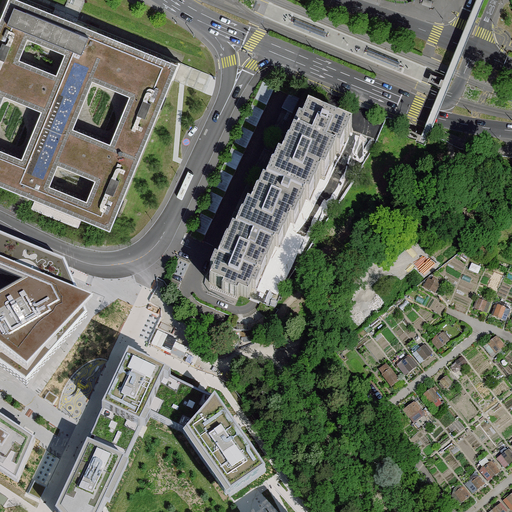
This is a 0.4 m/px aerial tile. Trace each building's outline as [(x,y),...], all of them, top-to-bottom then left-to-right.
[(0,181),(111,227),(175,72),(179,62),(29,0),(7,0),(0,17),(0,181)] [(263,81),(190,235),(202,241),(275,87),(263,81)] [(300,99),(289,94),(282,109),(293,113),(300,99)] [(247,206),(237,233),(231,231),(210,283),(248,298),(252,289),(257,291),(275,248),(280,250),(290,223),(296,225),(307,198),(312,200),(321,176),(326,179),(337,152),(342,154),(352,130),(309,112),(305,121),(299,119),(293,134),(283,160),(278,159),(269,183),(264,181),(253,209),(247,206)] [(65,263),(0,236),(0,368),(26,387),(87,318),(65,263)] [(408,374),(419,362),(410,354),(399,366),(408,374)] [(103,410),(143,428),(149,415),(167,376),(128,357),(103,410)] [(380,370),(393,384),(401,377),(388,363),(380,370)] [(149,415),(186,434),(216,399),(167,376),(149,415)] [(432,398),(438,392),(433,387),(427,393),(432,398)] [(186,434),(229,497),(265,473),(216,399),(186,434)] [(405,409),(416,421),(427,412),(416,399),(405,409)] [(90,439),(129,458),(143,428),(103,410),(90,439)] [(0,470),(18,482),(34,440),(0,417),(0,470)] [(102,511),(129,458),(90,439),(54,511),(102,511)] [(500,457),(507,466),(511,461),(511,449),(511,448),(500,457)] [(0,501),(6,504),(10,496),(0,490),(0,501)] [(495,511),(508,511),(511,509),(503,502),(495,511)]
